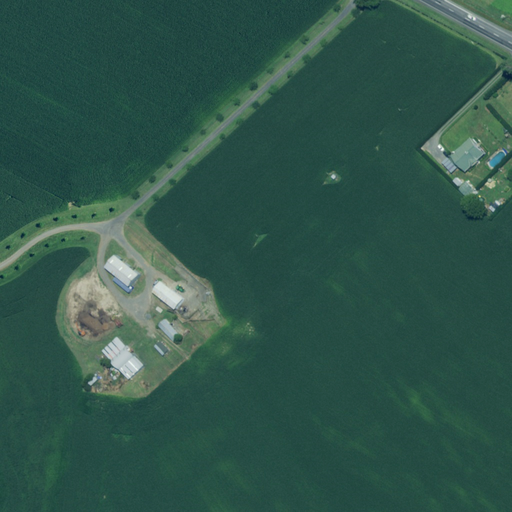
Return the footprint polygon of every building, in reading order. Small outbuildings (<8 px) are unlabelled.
[(487,154),(472,138),(449,160),(458,169),(461,166),(467,172),(487,154)] [(476,190),(467,182),(459,190),(468,198),(476,190)] [(142,275),(118,256),(109,268),(119,276),(115,281),(131,293),(133,290),(131,288),(142,275)] [(185,299),(164,283),(156,293),(177,310),(185,299)] [(182,336),(166,320),(160,326),(175,342),(182,336)] [(145,366),(119,337),(104,351),(130,380),(145,366)] [(170,351),(161,342),(156,347),(165,356),(170,351)] [(93,386),(100,379),(96,375),(90,383),(93,386)]
